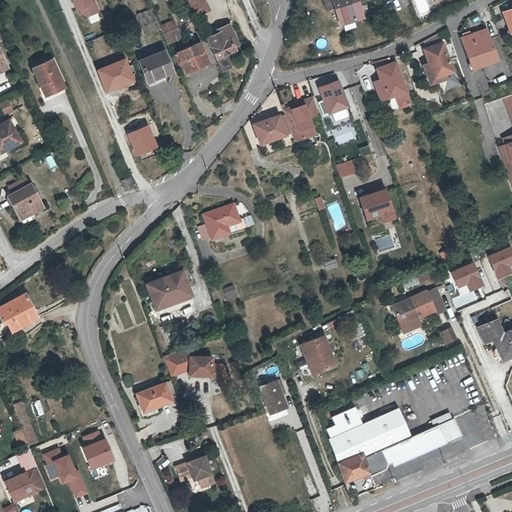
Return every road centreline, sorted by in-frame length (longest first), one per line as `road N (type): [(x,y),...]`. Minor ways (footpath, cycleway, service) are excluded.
road 1 (residential): [(164,511),(92,351),(86,320),(104,268),(162,200)]
road 2 (residential): [(259,79),(373,55),(485,0)]
road 3 (residential): [(15,270),(110,207),(148,195),(162,200)]
road 4 (residential): [(162,200),(209,153),(259,79)]
